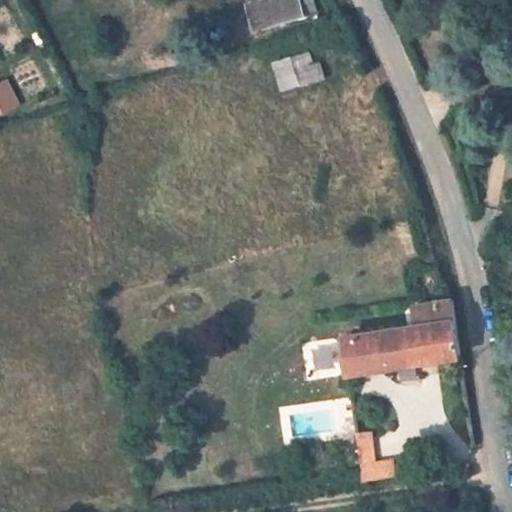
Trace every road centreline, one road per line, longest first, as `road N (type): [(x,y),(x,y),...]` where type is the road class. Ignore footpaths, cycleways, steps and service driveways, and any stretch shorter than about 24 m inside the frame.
road 1 (residential): [(361,0),(419,117),(475,281),(508,511)]
road 2 (unknown): [(502,477),(255,511)]
